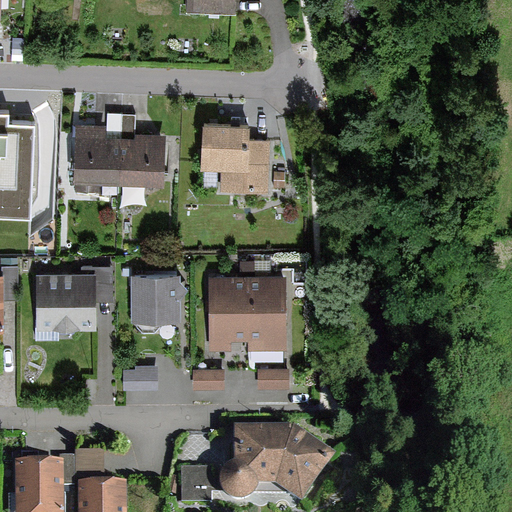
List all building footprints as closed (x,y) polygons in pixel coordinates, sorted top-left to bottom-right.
[(188,0),(189,13),(231,14),(231,0),(188,0)] [(0,113),(0,212),(35,213),(37,114),(0,113)] [(105,133),(79,132),(77,182),(118,184),(121,116),(106,115),(105,133)] [(135,117),(121,116),(118,184),(164,186),(166,137),(134,135),(135,117)] [(247,132),(204,132),(204,167),(224,167),(224,193),(268,193),(268,146),(247,146),(247,132)] [(273,164),(274,190),(289,189),(288,163),(273,164)] [(15,270),(0,269),(0,301),(15,301),(15,270)] [(110,271),(89,270),(88,283),(88,298),(109,299),(110,271)] [(132,280),(133,325),(177,324),(176,280),(132,280)] [(88,298),(88,283),(42,283),(41,327),(87,328),(88,298)] [(283,284),(214,284),(214,348),(283,348),(283,284)] [(155,372),(126,372),(126,388),(155,388),(155,372)] [(225,373),(196,374),(196,388),(225,388),(225,373)] [(286,373),(258,373),(258,390),(286,390),(286,373)] [(290,442),(236,444),(236,472),(225,479),(222,492),(226,505),(241,510),(254,506),(256,494),(277,492),(303,511),(334,471),(290,442)] [(81,454),(80,482),(110,483),(110,454),(81,454)] [(57,511),(58,471),(16,471),(15,511),(57,511)] [(209,473),(179,472),(178,508),(207,511),(208,502),(226,505),(222,492),(209,488),(209,473)] [(120,511),(121,492),(80,491),(79,511),(120,511)]
